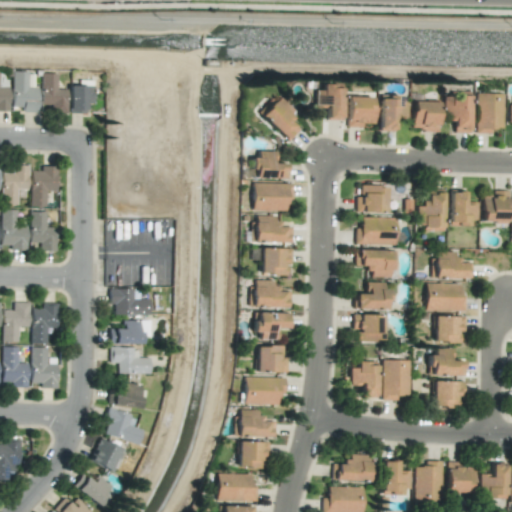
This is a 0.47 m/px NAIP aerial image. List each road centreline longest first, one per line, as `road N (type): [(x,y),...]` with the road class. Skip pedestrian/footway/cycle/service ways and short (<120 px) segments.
road 1 (residential): [(17,511),(63,446),(77,394),(82,146)]
road 2 (residential): [(324,162),(317,381),(284,511)]
road 3 (residential): [(511,439),(311,423)]
road 4 (residential): [(324,162),(511,164)]
road 5 (residential): [(490,439),(492,335),(510,303)]
